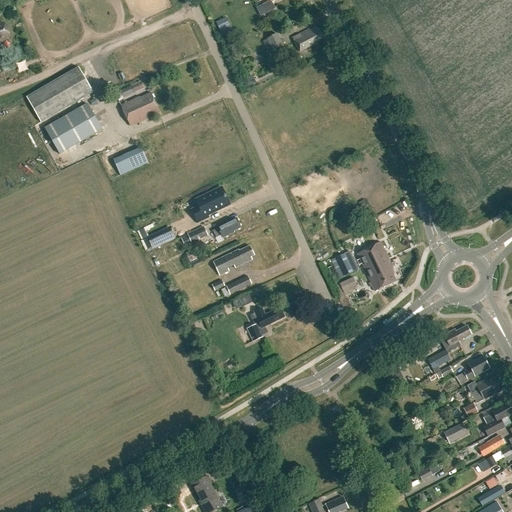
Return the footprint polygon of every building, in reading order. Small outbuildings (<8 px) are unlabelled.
[(260,16),(275,9),(270,0),(256,8),(260,16)] [(222,21),(216,23),(219,30),(225,27),(222,21)] [(0,22),(0,42),(8,39),(7,36),(9,35),(4,24),(2,25),(0,22)] [(313,44),(323,39),(319,30),(317,31),(316,29),(310,32),(309,31),(293,39),(300,52),(314,45),(313,44)] [(266,39),(272,51),(282,46),(276,34),(266,39)] [(26,99),(41,125),(93,95),(79,69),(26,99)] [(144,89),(141,81),(120,90),(123,98),(144,89)] [(121,105),(131,126),(159,112),(150,93),(140,98),(139,97),(121,105)] [(87,104),(44,129),(59,154),(102,130),(87,104)] [(91,150),(101,146),(99,141),(89,144),(91,150)] [(148,163),(141,148),(114,160),(120,175),(148,163)] [(192,210),(197,223),(208,218),(207,215),(229,205),(221,188),(196,200),(199,207),(192,210)] [(213,231),(216,238),(221,236),(222,238),(233,233),(233,232),(240,228),(236,219),(227,223),(226,221),(217,226),(218,229),(213,231)] [(191,243),(207,236),(203,227),(180,238),(183,243),(190,240),(191,243)] [(148,238),(153,249),(175,239),(170,228),(148,238)] [(396,280),(391,270),(392,269),(389,262),(390,262),(381,244),(358,255),(375,290),(396,280)] [(220,275),(228,271),(227,269),(234,265),(235,268),(252,260),(251,257),(254,256),(250,246),(239,251),(239,250),(214,262),(220,275)] [(335,257),(343,276),(358,270),(350,251),(335,257)] [(195,254),(187,257),(189,263),(197,260),(195,254)] [(248,277),(226,287),(230,295),(252,284),(248,277)] [(340,284),(343,292),(356,286),(352,278),(340,284)] [(214,286),(217,292),(226,288),(224,281),(214,286)] [(244,296),(246,302),(258,297),(255,291),(244,296)] [(248,328),(254,341),(263,336),(262,335),(268,332),(265,327),(284,318),(279,309),(266,315),(263,309),(254,313),(258,320),(259,323),(248,328)] [(448,353),(460,346),(458,341),(471,335),(467,326),(457,331),(456,329),(444,335),(447,340),(442,343),(448,353)] [(424,354),(421,347),(414,350),(417,357),(424,354)] [(445,350),(428,360),(433,369),(451,360),(445,350)] [(470,369),(457,377),(461,385),(469,381),(468,379),(475,375),(475,376),(489,368),(483,357),(468,365),(470,369)] [(395,363),(384,369),(394,390),(401,386),(398,379),(402,377),(395,363)] [(440,372),(443,378),(453,372),(450,366),(440,372)] [(434,375),(429,378),(434,387),(439,384),(434,375)] [(477,385),(485,399),(501,390),(494,378),(487,382),(485,380),(477,385)] [(511,411),(508,403),(492,412),(496,420),(484,427),(488,435),(504,426),(501,420),(511,413),(511,411)] [(443,432),(449,443),(466,433),(461,423),(443,432)] [(505,444),(500,435),(487,443),(492,451),(505,444)] [(500,452),(504,458),(511,453),(511,446),(500,452)] [(491,456),(479,463),(483,471),(496,464),(491,456)] [(428,469),(418,474),(421,481),(431,476),(428,469)] [(505,471),(493,477),(493,478),(496,484),(508,477),(505,471)] [(191,485),(205,511),(211,511),(221,506),(209,485),(211,483),(207,476),(191,485)] [(493,478),(485,483),(489,489),(497,485),(496,484),(493,478)] [(484,495),(489,502),(504,493),(500,485),(484,495)] [(326,505),(323,506),(320,499),(310,504),(313,511),(339,511),(347,509),(342,497),(325,504),(326,505)] [(259,511),(267,508),(262,498),(254,503),(258,511),(259,511)] [(496,511),(500,510),(496,502),(478,511),(496,511)]
